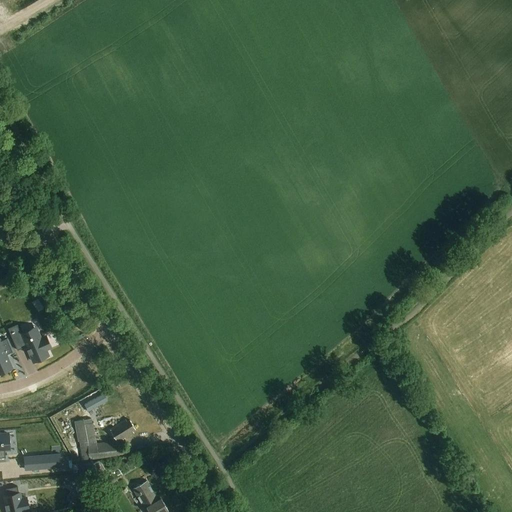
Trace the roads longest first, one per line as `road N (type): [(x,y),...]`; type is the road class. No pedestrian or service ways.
road 1 (unclassified): [(225,511),(107,329)]
road 2 (unclassified): [(107,329),(0,171)]
road 3 (residential): [(107,329),(59,365),(0,389)]
